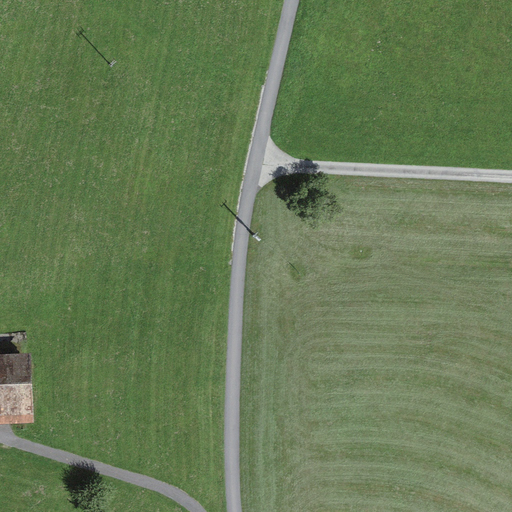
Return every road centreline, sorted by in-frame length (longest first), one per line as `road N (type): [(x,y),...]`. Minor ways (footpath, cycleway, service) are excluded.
road 1 (unclassified): [(240,511),(236,344),(245,232),(293,0)]
road 2 (track): [(261,153),(511,168)]
road 3 (track): [(210,511),(151,474),(16,433)]
